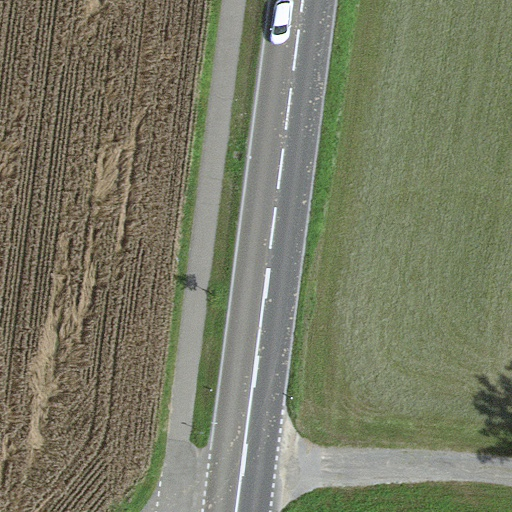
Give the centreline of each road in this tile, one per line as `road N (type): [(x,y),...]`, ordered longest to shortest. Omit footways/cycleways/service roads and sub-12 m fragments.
road 1 (secondary): [(289,0),(229,511)]
road 2 (track): [(511,472),(234,460)]
